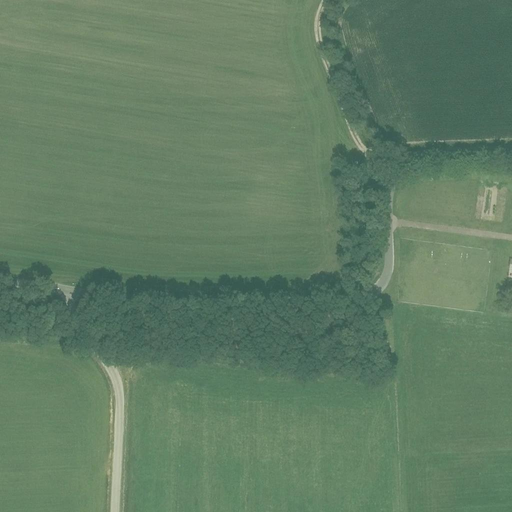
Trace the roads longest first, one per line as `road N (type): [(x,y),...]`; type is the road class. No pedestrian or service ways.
road 1 (unclassified): [(75,292),(215,303),(367,297),(388,269),(389,187),(401,165),(419,153),(511,149)]
road 2 (unclassified): [(114,511),(117,382),(79,325),(75,292)]
